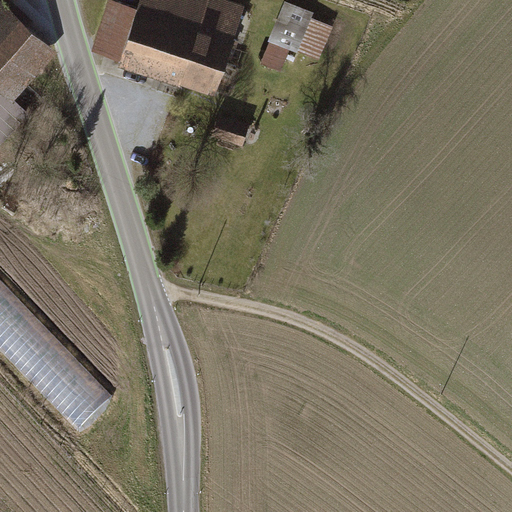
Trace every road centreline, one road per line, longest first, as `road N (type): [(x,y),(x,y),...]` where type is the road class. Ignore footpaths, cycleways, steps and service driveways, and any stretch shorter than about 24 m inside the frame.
road 1 (tertiary): [(184,511),(178,428),(153,298),(62,0)]
road 2 (track): [(511,468),(363,349),(272,310),(153,298)]
